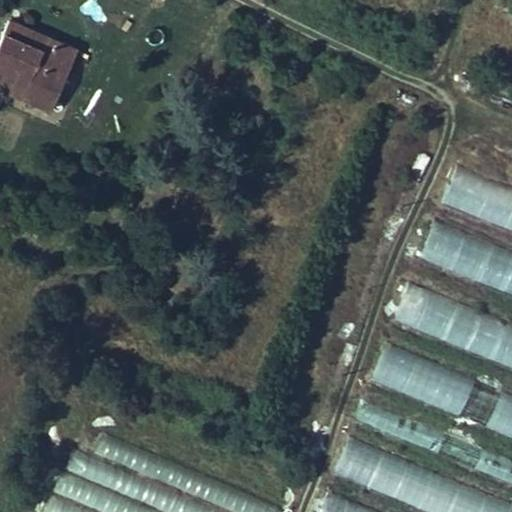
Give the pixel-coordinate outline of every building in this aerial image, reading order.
[(4,32),(49,51),(53,40),(11,22),(8,21),(4,32)] [(0,40),(0,86),(50,108),(76,49),(53,40),(49,51),(4,32),(0,40)] [(0,113),(0,134),(22,140),(27,121),(0,113)] [(440,204),(511,228),(511,189),(452,169),(440,204)] [(511,252),(431,222),(418,256),(511,291),(511,252)] [(511,366),(511,323),(405,286),(392,325),(511,366)] [(511,434),(511,392),(415,357),(416,352),(383,339),(368,381),(511,434)] [(511,479),(511,462),(364,401),(358,416),(511,479)] [(511,511),(511,502),(347,438),(333,473),(434,511),(511,511)] [(158,511),(57,475),(50,494),(99,511),(158,511)] [(317,511),(376,511),(325,494),(317,511)] [(81,511),(46,499),(41,511),(81,511)]
